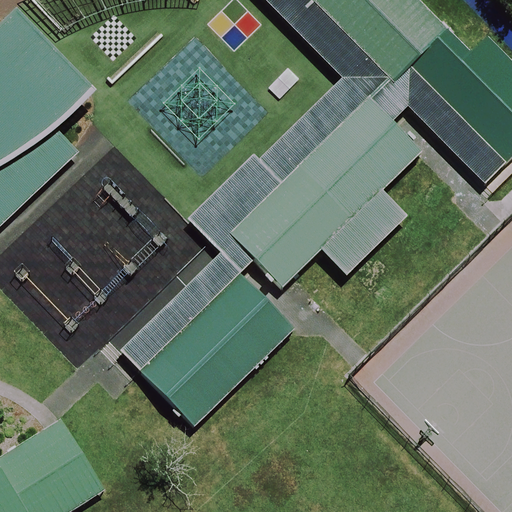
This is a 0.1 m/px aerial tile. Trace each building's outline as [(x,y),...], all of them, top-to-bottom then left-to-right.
[(469,57),(411,0),(303,0),(393,89),(411,71),(506,165),(511,159),(511,68),(485,42),(469,57)] [(0,222),(108,119),(8,15),(0,22),(0,222)] [(417,163),(366,110),(232,239),(282,292),(323,252),(345,275),(402,220),(380,197),(417,163)] [(297,332),(240,273),(134,374),(192,434),(297,332)] [(66,511),(102,489),(61,426),(0,465),(0,464),(0,511),(66,511)]
